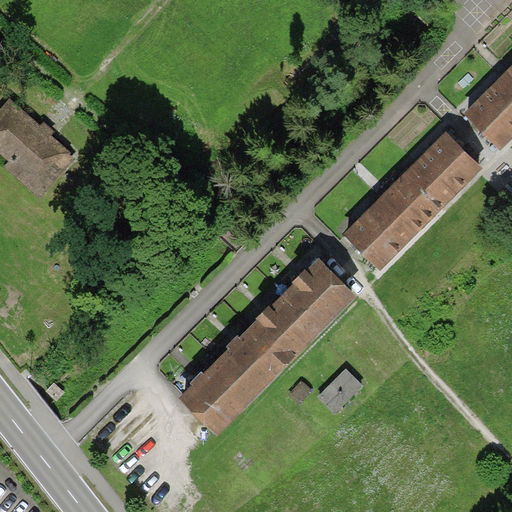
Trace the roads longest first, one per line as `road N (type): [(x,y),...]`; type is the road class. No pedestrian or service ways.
road 1 (residential): [(35,455),(477,21)]
road 2 (track): [(75,93),(166,0)]
